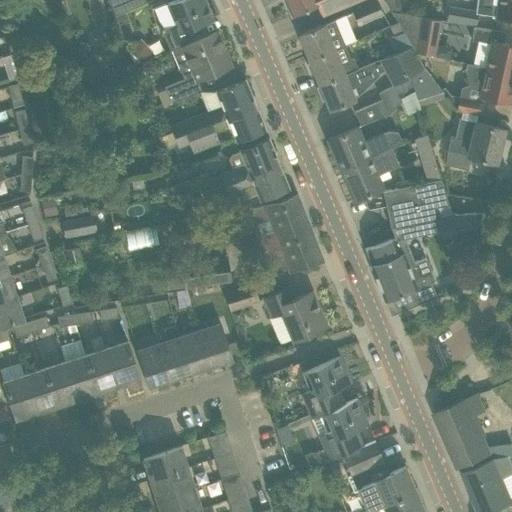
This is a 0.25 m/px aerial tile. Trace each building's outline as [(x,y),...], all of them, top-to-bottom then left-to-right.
[(108,0),(115,15),(146,2),(145,0),(108,0)] [(172,0),(169,2),(154,8),(162,29),(171,50),(183,45),(203,36),(198,24),(211,19),(202,0),(172,0)] [(309,8),(316,4),(321,16),(341,7),(357,0),(284,0),(291,15),(309,8)] [(511,0),(476,0),(475,10),(477,11),(476,13),(496,16),(496,19),(511,20),(511,0)] [(383,14),(376,1),(352,12),(358,25),(383,14)] [(476,13),(477,11),(475,10),(448,7),(446,21),(475,25),(476,13)] [(441,21),(392,11),(415,51),(434,55),(441,21)] [(309,58),(344,43),(334,19),(299,34),(309,58)] [(472,64),(486,67),(511,73),(511,44),(501,42),(503,32),(475,26),(472,40),(477,41),(472,64)] [(203,36),(183,45),(194,74),(197,80),(212,74),(230,66),(216,31),(203,36)] [(391,37),(396,50),(409,44),(402,32),(391,37)] [(141,40),(130,51),(141,62),(152,51),(141,40)] [(393,85),(410,76),(410,75),(423,69),(409,44),(396,50),(397,52),(379,60),(393,85)] [(309,58),(319,83),(344,73),(333,48),(309,58)] [(344,73),(319,83),(329,109),(348,101),(354,98),(350,87),(367,80),(379,75),(373,61),(358,68),(345,73),(344,73)] [(134,63),(118,68),(122,81),(138,76),(134,63)] [(465,63),(463,71),(467,83),(482,86),(481,95),(509,101),(511,88),(511,73),(486,67),(472,64),(465,63)] [(410,75),(410,76),(415,90),(417,99),(442,91),(431,77),(424,68),(423,69),(410,75)] [(183,79),(164,86),(171,103),(201,91),(197,80),(194,74),(183,79)] [(415,90),(410,76),(393,85),(378,93),(381,99),(383,104),(387,114),(397,106),(406,95),(415,90)] [(168,126),(173,137),(184,132),(200,126),(254,103),(244,78),(215,90),(221,105),(168,126)] [(12,102),(22,100),(18,83),(8,85),(12,102)] [(47,86),(31,91),(34,103),(51,98),(47,86)] [(456,109),(479,114),(482,101),(459,96),(456,109)] [(361,125),(387,114),(383,104),(381,99),(355,111),(361,125)] [(200,126),(184,132),(189,143),(193,153),(219,142),(215,132),(229,126),(235,141),(236,141),(247,137),(265,129),(254,103),(200,126)] [(18,128),(29,125),(24,109),(14,112),(18,128)] [(446,150),(444,163),(443,164),(467,169),(470,156),(495,162),(503,128),(475,121),(471,141),(450,137),(447,150),(446,150)] [(33,142),(29,125),(18,128),(23,145),(33,142)] [(389,148),(402,143),(397,132),(388,131),(383,133),(382,132),(362,140),(357,127),(346,131),(327,139),(340,170),(389,148)] [(427,133),(414,137),(427,178),(440,174),(427,133)] [(168,196),(200,190),(224,184),(279,162),(268,136),(239,148),(240,151),(231,154),(229,160),(232,169),(220,174),(220,175),(210,179),(207,171),(167,188),(168,196)] [(341,169),(340,170),(353,199),(371,192),(382,187),(376,172),(396,164),(394,159),(389,148),(341,169)] [(20,173),(31,174),(32,157),(22,156),(20,173)] [(224,184),(200,190),(206,204),(228,195),(240,190),(244,200),(258,194),(260,199),(270,195),(289,188),(279,162),(224,184)] [(30,191),(31,174),(20,173),(19,191),(30,191)] [(449,205),(442,179),(383,190),(390,228),(437,218),(439,218),(436,207),(449,205)] [(265,205),(251,210),(256,224),(264,244),(309,226),(296,192),(295,193),(291,194),(288,195),(265,205)] [(53,198),(40,201),(44,217),(57,214),(53,198)] [(75,203),(64,205),(66,216),(77,214),(75,203)] [(22,208),(27,224),(37,221),(31,205),(22,208)] [(455,227),(478,226),(481,212),(474,213),(454,214),(455,227)] [(92,214),(62,220),(65,237),(95,231),(92,214)] [(229,215),(213,219),(215,230),(231,226),(229,215)] [(390,228),(394,237),(364,248),(371,264),(370,264),(371,265),(370,265),(371,267),(383,299),(389,315),(436,297),(430,282),(434,281),(425,257),(414,261),(405,238),(440,231),(437,218),(390,228)] [(37,221),(27,224),(33,240),(43,237),(37,221)] [(309,226),(264,244),(275,270),(287,265),(290,273),(304,268),(322,260),(309,226)] [(41,265),(51,262),(46,246),(36,249),(41,265)] [(78,247),(67,250),(70,264),(81,262),(78,247)] [(0,255),(0,277),(9,275),(2,255),(0,255)] [(184,289),(230,282),(227,257),(180,264),(184,289)] [(57,278),(51,262),(41,265),(47,281),(57,278)] [(0,277),(0,300),(16,295),(9,275),(0,277)] [(241,307),(259,301),(253,283),(224,292),(230,311),(241,307)] [(56,287),(62,304),(72,301),(66,284),(56,287)] [(281,312),(285,321),(292,339),(326,325),(311,291),(292,298),(288,287),(263,298),(270,316),(281,312)] [(186,289),(175,291),(180,307),(190,304),(191,304),(186,289)] [(0,300),(0,323),(23,317),(16,295),(0,300)] [(140,306),(130,308),(131,316),(141,314),(140,306)] [(99,310),(100,320),(118,317),(116,307),(99,310)] [(230,311),(233,321),(244,318),(241,307),(230,311)] [(91,311),(74,313),(76,324),(93,321),(91,311)] [(57,316),(59,327),(76,324),(74,313),(57,316)] [(45,316),(29,322),(32,331),(49,326),(45,316)] [(32,331),(29,322),(13,327),(16,337),(32,331)] [(220,323),(198,330),(211,367),(232,360),(220,323)] [(198,330),(178,336),(190,374),(211,367),(198,330)] [(178,336),(157,343),(170,381),(190,374),(178,336)] [(105,347),(117,385),(139,378),(126,340),(105,347)] [(136,350),(148,387),(170,381),(157,343),(136,350)] [(97,392),(117,385),(105,347),(85,354),(97,392)] [(85,354),(64,361),(76,398),(97,392),(85,354)] [(323,411),(341,404),(335,389),(350,382),(339,356),(301,372),(308,389),(300,392),(310,417),(323,411)] [(309,368),(306,360),(298,363),(302,371),(309,368)] [(64,361),(44,367),(56,405),(76,398),(64,361)] [(44,367),(23,374),(36,412),(56,405),(44,367)] [(23,374),(2,381),(14,419),(36,412),(23,374)] [(434,412),(457,466),(489,452),(490,458),(494,457),(507,455),(511,454),(511,446),(511,442),(487,446),(473,415),(485,409),(478,393),(434,412)] [(312,451),(304,454),(309,468),(329,459),(343,453),(363,445),(356,429),(367,424),(356,398),(341,404),(323,411),(310,417),(318,434),(324,448),(313,452),(312,451)] [(286,424),(275,428),(279,440),(290,437),(286,424)] [(363,445),(343,453),(352,474),(347,476),(353,491),(358,489),(357,486),(388,473),(374,440),(363,445)] [(229,442),(211,448),(214,458),(232,452),(229,442)] [(142,458),(149,479),(187,467),(180,446),(142,458)] [(479,463),(461,471),(477,511),(487,511),(498,508),(511,501),(511,500),(511,497),(511,496),(511,467),(507,455),(494,457),(479,463)] [(236,463),(218,469),(221,478),(239,472),(236,463)] [(358,489),(368,511),(415,490),(405,466),(388,473),(357,486),(358,489)] [(149,479),(156,500),(193,487),(187,467),(149,479)] [(242,483),(224,489),(227,499),(246,493),(242,483)] [(156,500),(159,511),(187,511),(200,508),(193,487),(156,500)] [(423,511),(415,490),(368,511),(423,511)]
